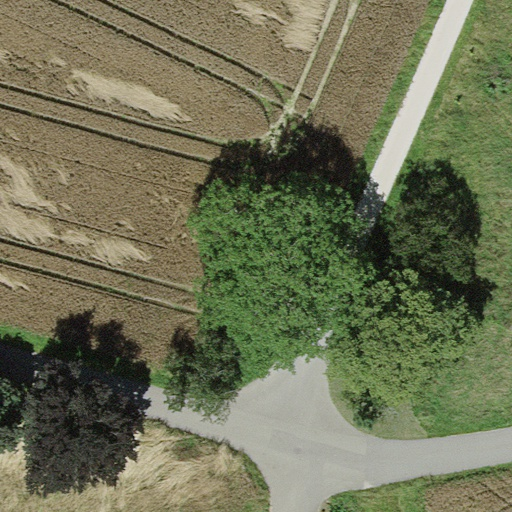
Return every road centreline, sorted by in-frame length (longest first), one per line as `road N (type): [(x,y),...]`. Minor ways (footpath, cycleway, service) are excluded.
road 1 (unclassified): [(511,440),(376,462),(300,453),(0,361)]
road 2 (track): [(441,0),(314,343),(300,453)]
